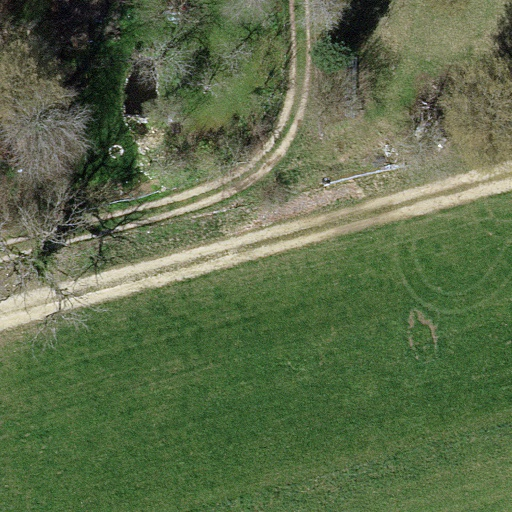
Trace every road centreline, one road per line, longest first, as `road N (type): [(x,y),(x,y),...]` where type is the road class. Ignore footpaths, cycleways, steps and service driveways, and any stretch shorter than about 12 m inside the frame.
road 1 (track): [(0,314),(53,309),(511,189)]
road 2 (track): [(0,251),(151,218),(242,179),(289,114),(299,75),(298,0)]
